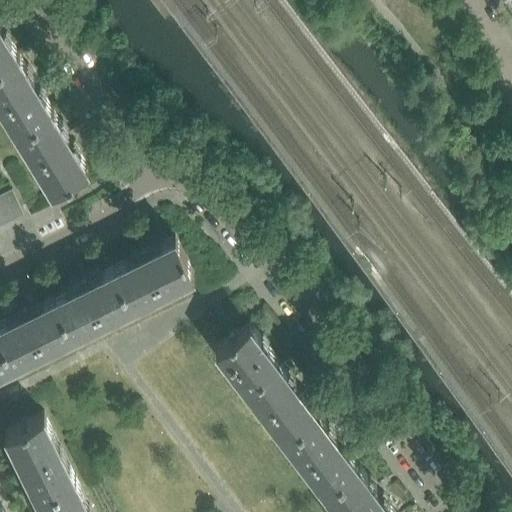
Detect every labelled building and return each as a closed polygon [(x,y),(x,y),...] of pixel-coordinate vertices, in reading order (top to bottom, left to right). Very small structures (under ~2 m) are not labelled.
[(0,19),(0,62),(19,50),(0,19)] [(19,50),(0,62),(0,101),(17,130),(54,107),(19,50)] [(52,187),(89,164),(87,161),(54,107),(17,130),(52,187)] [(0,192),(13,217),(24,211),(12,187),(0,192)] [(0,192),(0,217),(2,222),(13,217),(0,192)] [(115,262),(134,301),(194,271),(175,232),(115,262)] [(134,301),(115,262),(55,291),(74,330),(134,301)] [(0,366),(74,330),(55,291),(0,318),(0,366)] [(271,361),(278,356),(250,319),(216,345),(244,382),(271,361)] [(284,435),(318,408),(278,356),(271,361),(244,382),(284,435)] [(318,408),(284,435),(325,487),(359,461),(318,408)] [(38,494),(76,475),(44,410),(6,429),(38,494)] [(397,511),(359,461),(325,487),(343,511),(397,511)] [(94,511),(76,475),(38,494),(46,511),(94,511)]
